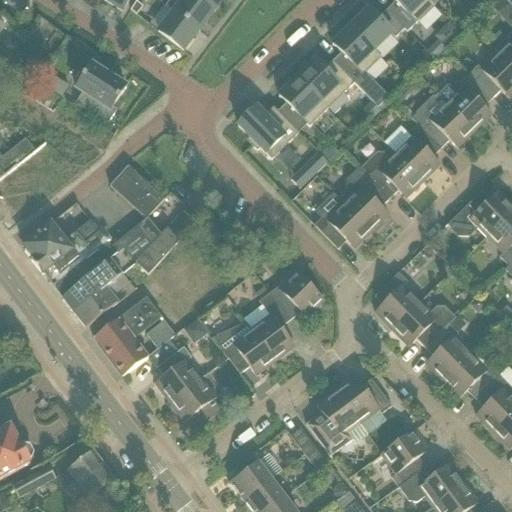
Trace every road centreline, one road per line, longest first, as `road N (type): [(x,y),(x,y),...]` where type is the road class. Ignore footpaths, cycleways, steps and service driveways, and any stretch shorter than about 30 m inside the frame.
road 1 (secondary): [(166,487),(0,263)]
road 2 (residential): [(166,487),(358,337)]
road 3 (residential): [(191,114),(354,294)]
road 4 (residential): [(0,253),(159,126),(191,114)]
road 5 (residential): [(511,492),(358,337)]
road 6 (residential): [(354,294),(492,159)]
road 7 (residential): [(44,0),(170,81),(191,114)]
road 8 (residential): [(191,114),(229,89),(321,0)]
